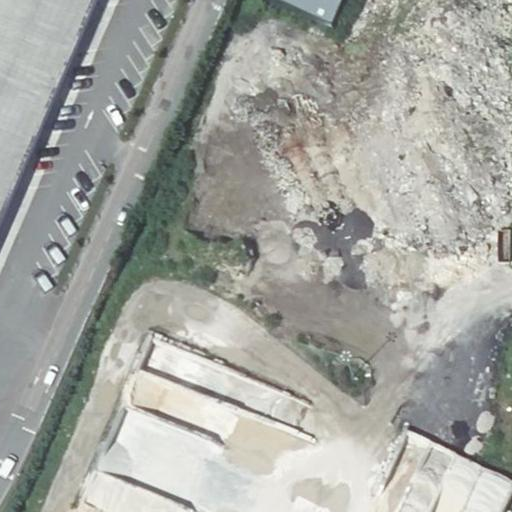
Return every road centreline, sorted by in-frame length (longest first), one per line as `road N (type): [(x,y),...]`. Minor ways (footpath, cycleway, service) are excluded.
road 1 (unknown): [(49,511),(96,355),(122,328),(159,317),(206,321),(319,384),(367,429)]
road 2 (unknown): [(456,296),(462,234),(443,177),(404,133),(354,99)]
road 3 (unknown): [(367,429),(456,296)]
